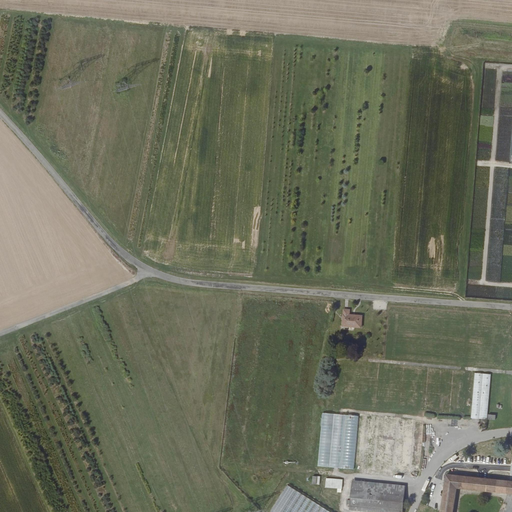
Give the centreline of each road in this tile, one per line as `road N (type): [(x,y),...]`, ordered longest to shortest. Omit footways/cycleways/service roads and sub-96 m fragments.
road 1 (tertiary): [(511,309),(205,285),(155,273),(101,230),(0,111)]
road 2 (track): [(0,334),(155,273)]
